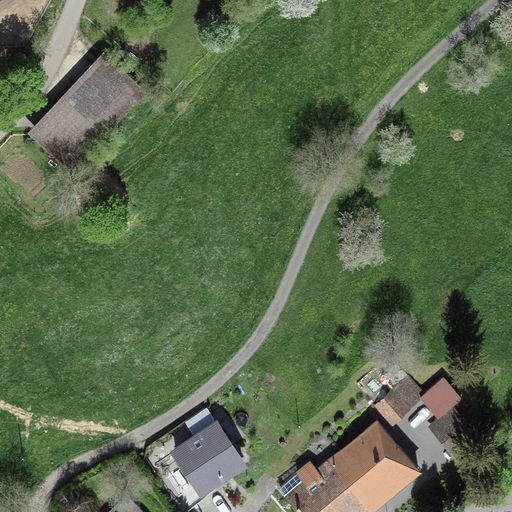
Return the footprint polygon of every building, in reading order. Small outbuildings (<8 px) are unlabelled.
[(107,54),(35,130),(71,165),(144,88),(107,54)] [(421,395),(405,377),(375,405),(392,422),(421,395)] [(434,423),(459,454),(477,439),(451,409),(434,423)] [(403,480),(418,467),(377,419),(358,435),(361,439),(334,462),(362,497),(396,470),(403,480)] [(201,488),(242,460),(217,422),(175,450),(201,488)] [(343,511),(346,510),(362,497),(334,462),(324,451),(298,472),(306,482),(289,497),(301,511),(343,511)] [(142,511),(126,495),(107,511),(142,511)]
